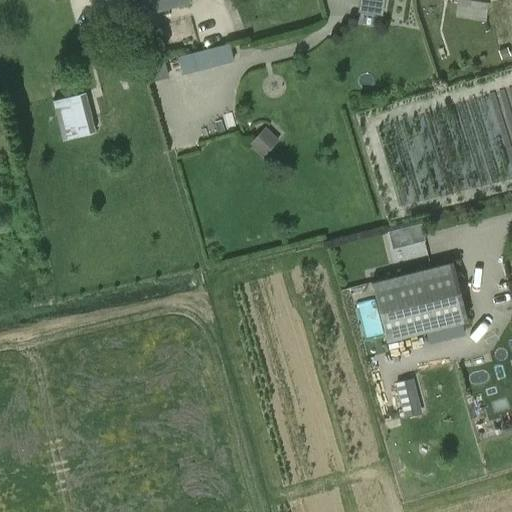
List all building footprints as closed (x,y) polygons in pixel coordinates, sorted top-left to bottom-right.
[(143,0),(148,14),(191,3),(189,0),(143,0)] [(488,1),(479,0),(447,0),(445,16),(485,21),(488,1)] [(228,43),(204,48),(204,49),(194,51),(181,54),(185,73),(199,70),(199,68),(231,60),(228,43)] [(509,55),(507,48),(499,50),(501,58),(509,55)] [(225,76),(193,86),(209,138),(242,127),(225,76)] [(51,100),(60,140),(95,132),(85,91),(51,100)] [(257,135),(248,144),(262,157),(271,149),(257,135)] [(413,243),(425,240),(420,223),(408,226),(413,243)] [(450,263),(371,283),(386,341),(465,321),(450,263)] [(421,412),(413,378),(395,382),(404,417),(421,412)]
